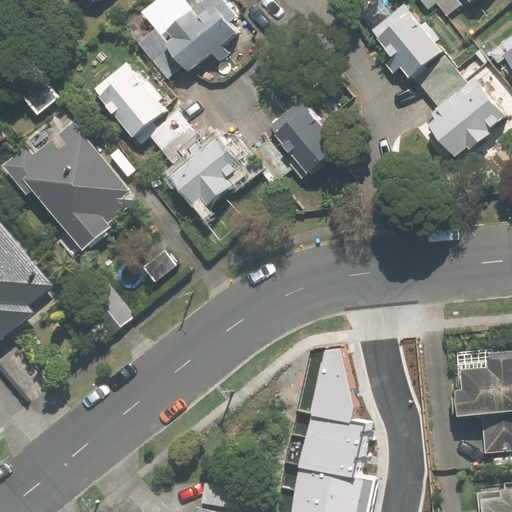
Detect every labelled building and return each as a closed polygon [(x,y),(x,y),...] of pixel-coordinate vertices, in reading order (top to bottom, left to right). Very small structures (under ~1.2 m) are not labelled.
[(209,0),(173,32),(177,36),(171,42),(159,28),(142,43),(175,80),(193,65),(188,60),(193,55),(205,69),(253,28),(228,0),(209,0)] [(449,50),(418,11),(385,37),(416,77),(449,50)] [(133,61),(100,88),(140,138),(174,112),(133,61)] [(463,157),(511,116),(511,114),(488,85),(438,127),(463,157)] [(308,98),(275,125),(316,174),(348,148),(308,98)] [(91,250),(120,227),(116,222),(144,200),(80,121),(63,135),(57,127),(11,165),(35,195),(41,190),(91,250)] [(213,207),(241,185),(236,178),(253,166),(229,135),(178,175),(202,205),(208,200),(213,207)] [(59,286),(4,217),(0,219),(0,347),(43,313),(36,305),(59,286)] [(127,301),(137,293),(123,277),(82,313),(108,342),(139,315),(127,301)] [(462,390),(455,390),(456,413),(483,411),(485,451),(511,450),(511,352),(494,353),(495,363),(460,364),(462,390)] [(301,511),(377,511),(384,480),(311,464),(301,511)] [(511,511),(511,479),(507,480),(507,488),(498,488),(498,484),(484,484),(484,511),(511,511)]
